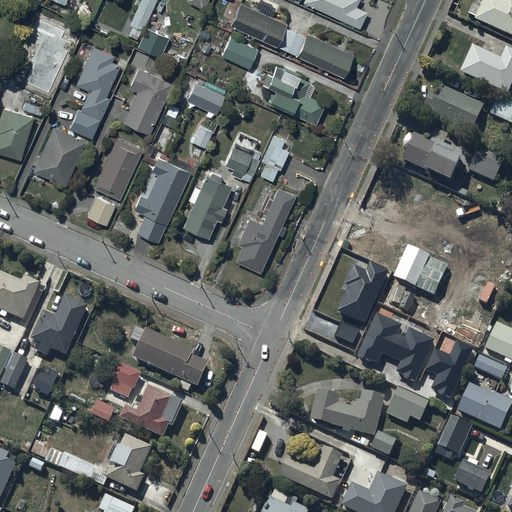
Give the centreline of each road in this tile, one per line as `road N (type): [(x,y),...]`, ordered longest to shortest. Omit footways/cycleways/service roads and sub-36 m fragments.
road 1 (tertiary): [(272,334),(425,0)]
road 2 (tertiary): [(0,211),(272,334)]
road 3 (tertiary): [(195,511),(272,334)]
